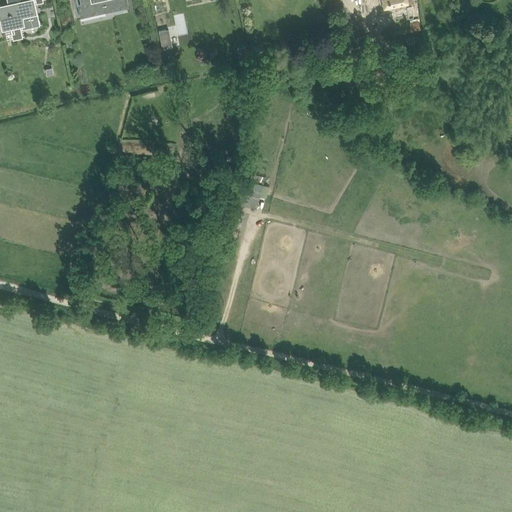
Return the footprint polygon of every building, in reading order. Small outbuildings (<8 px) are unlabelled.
[(0,4),(0,25),(4,25),(4,27),(11,26),(20,24),(21,24),(22,29),(40,25),(37,11),(34,11),(32,2),(35,1),(34,0),(7,0),(8,6),(1,8),(0,4)] [(80,0),(81,3),(79,4),(79,3),(78,3),(81,16),(106,11),(105,7),(110,5),(111,10),(128,7),(129,6),(127,0),(80,0)] [(412,31),(421,29),(419,20),(410,22),(412,31)] [(172,46),(172,47),(173,47),(173,46),(172,46),(169,29),(160,31),(160,30),(159,30),(163,49),(164,49),(164,48),(172,46)] [(251,46),(254,58),(265,56),(263,44),(251,46)] [(245,46),(237,48),(239,60),(247,58),(245,46)] [(53,67),(46,69),(48,76),(55,74),(53,67)] [(258,207),(261,197),(266,198),(269,184),(246,178),(240,203),(258,207)]
